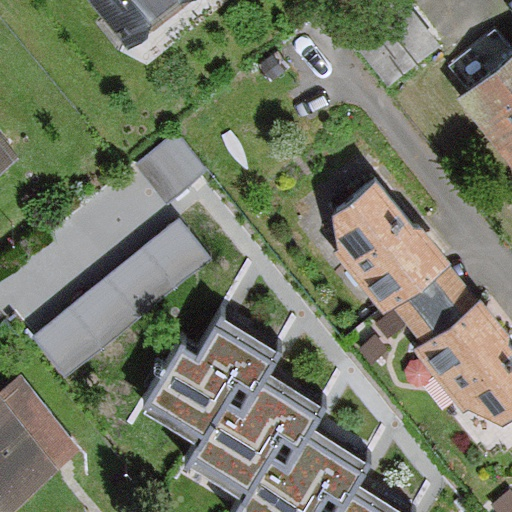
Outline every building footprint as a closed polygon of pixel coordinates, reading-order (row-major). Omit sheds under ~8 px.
[(182,0),(100,0),(133,40),(182,0)] [(392,81),(441,42),(407,0),(391,0),(353,32),(392,81)] [(511,50),(465,88),(511,146),(511,50)] [(188,127),(158,148),(181,183),(212,162),(188,127)] [(0,156),(14,145),(0,129),(0,156)] [(511,411),(511,321),(386,168),(329,219),(491,427),(511,411)] [(36,336),(69,376),(211,259),(178,219),(36,336)] [(177,354),(147,410),(207,442),(194,464),(251,495),(242,511),(402,511),(357,487),(369,465),(310,434),(322,412),(264,381),(279,353),(224,324),(201,367),(177,354)] [(24,378),(0,397),(0,510),(79,445),(24,378)]
